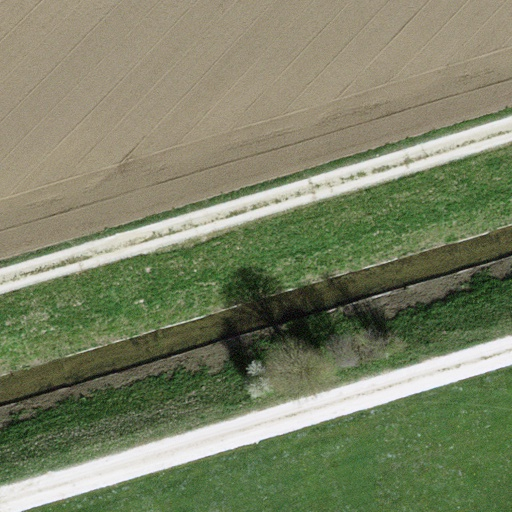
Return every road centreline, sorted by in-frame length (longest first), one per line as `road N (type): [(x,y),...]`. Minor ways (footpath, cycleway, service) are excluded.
road 1 (track): [(0,268),(511,111)]
road 2 (track): [(511,352),(0,503)]
